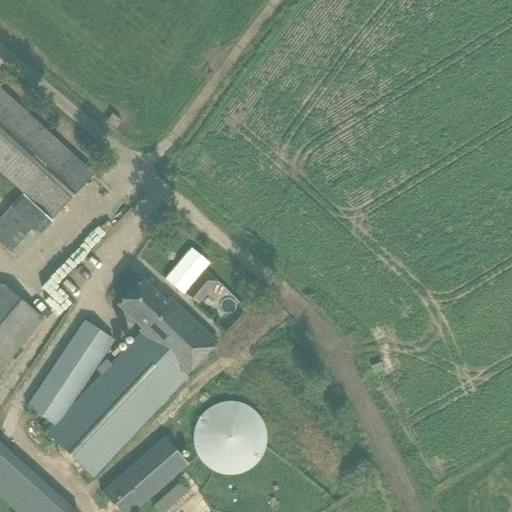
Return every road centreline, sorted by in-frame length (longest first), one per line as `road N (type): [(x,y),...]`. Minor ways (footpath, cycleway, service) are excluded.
road 1 (track): [(143,171),(252,263),(344,358),(404,511)]
road 2 (track): [(143,171),(287,0)]
road 3 (unclassified): [(0,50),(143,171)]
road 4 (unknown): [(0,264),(55,243),(143,171)]
